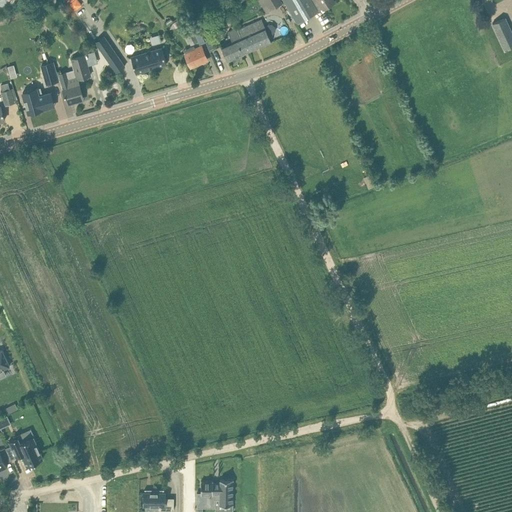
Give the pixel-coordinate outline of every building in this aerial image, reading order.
[(0,0),(0,11),(11,4),(12,4),(15,0),(0,0)] [(263,0),(269,11),(282,3),(280,0),(263,0)] [(318,11),(311,0),(283,0),(297,23),(318,11)] [(311,0),(318,11),(323,8),(334,1),(333,0),(311,0)] [(492,24),(504,49),(511,45),(511,32),(505,18),(492,24)] [(262,19),(238,30),(241,37),(242,37),(248,52),(271,41),(262,19)] [(241,37),(238,30),(237,28),(228,32),(232,42),(221,46),(227,60),(248,52),(242,37),(241,37)] [(194,33),(186,37),(190,45),(198,42),(194,33)] [(105,35),(95,41),(116,71),(125,65),(105,35)] [(206,40),(210,51),(216,48),(211,38),(206,40)] [(191,67),(207,59),(202,47),(196,50),(194,45),(183,50),(185,54),(191,67)] [(131,56),(133,63),(136,73),(166,64),(161,47),(131,56)] [(72,59),(77,79),(90,75),(84,55),(72,59)] [(14,71),(23,69),(21,60),(12,62),(14,71)] [(51,62),(41,65),(47,84),(57,81),(51,62)] [(67,76),(60,78),(62,84),(63,88),(64,92),(67,102),(83,97),(80,88),(79,84),(69,86),(67,76)] [(3,91),(1,92),(5,105),(14,102),(9,85),(2,87),(3,91)] [(40,87),(22,92),(28,113),(46,108),(46,106),(54,104),(51,92),(50,92),(50,91),(42,93),(40,87)] [(341,96),(345,105),(350,102),(347,94),(341,96)] [(370,175),(364,177),(368,188),(374,186),(370,175)] [(2,349),(0,350),(0,370),(10,366),(2,349)] [(14,439),(9,441),(11,445),(16,457),(22,455),(27,466),(43,458),(34,437),(33,437),(20,442),(18,437),(14,439)] [(197,507),(203,507),(215,507),(215,499),(220,499),(220,504),(219,504),(233,504),(233,480),(233,479),(219,479),(219,480),(220,480),(220,482),(213,482),(213,481),(212,481),(201,481),(201,493),(197,493),(197,507)] [(143,492),(143,505),(158,506),(158,510),(174,510),(174,498),(165,498),(166,492),(163,492),(163,490),(164,490),(164,489),(144,489),(144,490),(146,490),(145,491),(143,492)]
